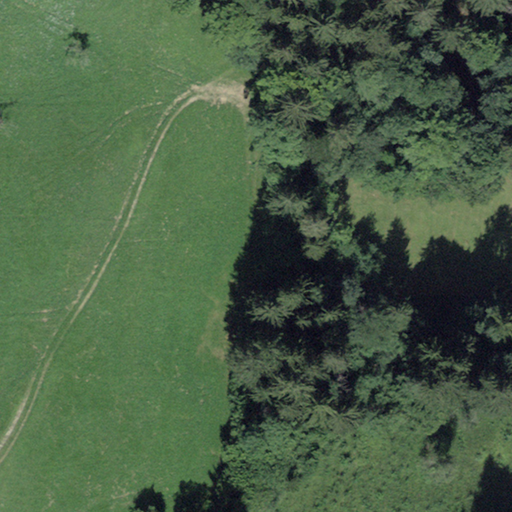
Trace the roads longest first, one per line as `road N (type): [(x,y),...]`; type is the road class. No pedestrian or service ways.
road 1 (track): [(314,0),(318,12),(295,37),(264,101),(269,278),(242,355),(222,480),(207,511)]
road 2 (track): [(0,454),(109,253),(166,120),(247,52),(269,0)]
